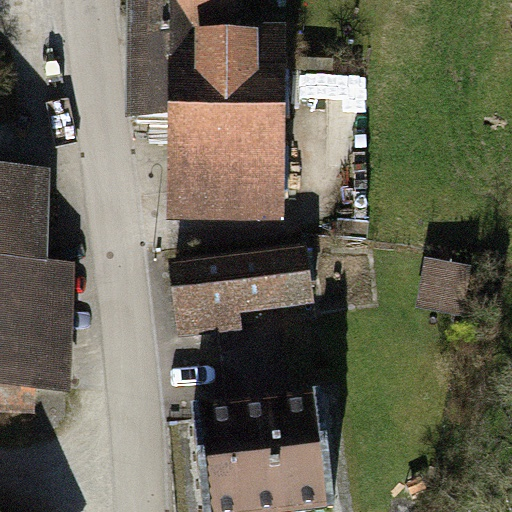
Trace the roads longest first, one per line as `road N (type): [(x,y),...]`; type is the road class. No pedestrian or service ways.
road 1 (residential): [(143,511),(96,0)]
road 2 (track): [(0,470),(143,478)]
